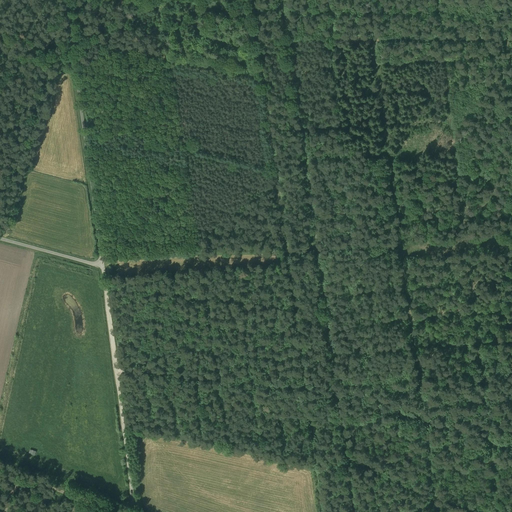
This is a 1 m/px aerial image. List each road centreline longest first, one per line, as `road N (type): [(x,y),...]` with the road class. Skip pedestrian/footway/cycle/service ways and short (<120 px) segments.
road 1 (track): [(7,511),(22,468),(132,509),(116,373),(305,389)]
road 2 (unclassified): [(66,0),(102,264)]
road 3 (track): [(511,442),(305,389)]
road 4 (track): [(305,389),(319,511)]
